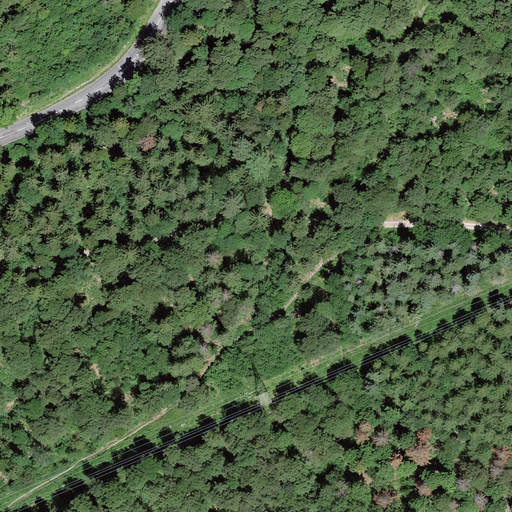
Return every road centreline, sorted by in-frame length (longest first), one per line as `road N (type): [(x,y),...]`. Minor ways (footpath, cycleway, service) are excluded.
road 1 (track): [(0,274),(241,214),(511,232)]
road 2 (tertiary): [(0,137),(114,78),(172,0)]
road 3 (track): [(312,511),(445,456),(511,445)]
